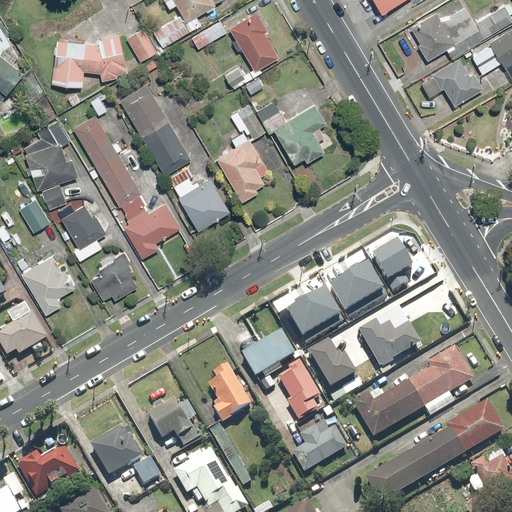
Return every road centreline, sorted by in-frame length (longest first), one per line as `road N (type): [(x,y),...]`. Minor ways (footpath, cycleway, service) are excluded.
road 1 (residential): [(0,422),(327,229)]
road 2 (secondary): [(413,164),(315,0)]
